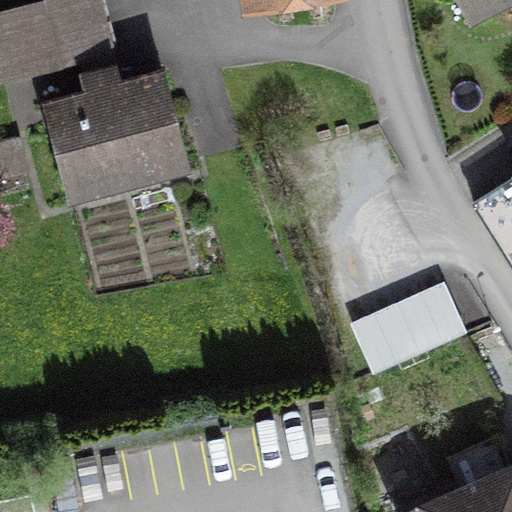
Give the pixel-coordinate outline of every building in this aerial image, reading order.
[(101,0),(65,0),(0,15),(0,64),(3,77),(114,51),(101,0)] [(511,0),(465,0),(480,30),(511,14),(511,0)] [(162,70),(46,104),(73,199),(189,166),(162,70)] [(22,147),(0,152),(0,190),(32,183),(22,147)] [(511,180),(474,206),(511,263),(511,180)] [(468,333),(444,281),(351,323),(374,375),(468,333)] [(511,511),(511,474),(427,511),(511,511)] [(0,511),(30,511),(27,496),(0,501),(0,511)]
